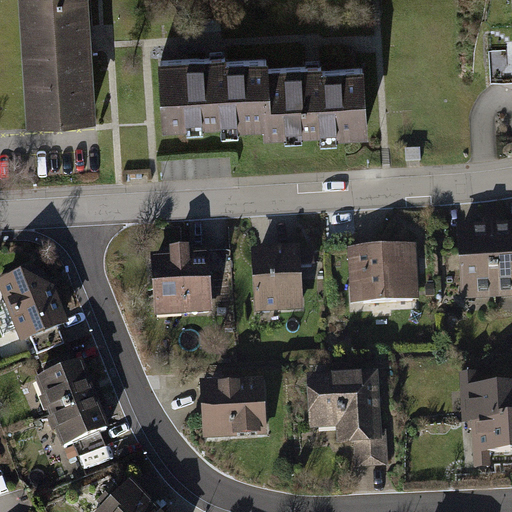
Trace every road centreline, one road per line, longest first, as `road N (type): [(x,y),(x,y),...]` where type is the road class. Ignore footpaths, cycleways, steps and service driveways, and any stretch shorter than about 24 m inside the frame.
road 1 (residential): [(72,213),(511,188)]
road 2 (residential): [(72,213),(86,280),(134,407),(201,491),(250,511)]
